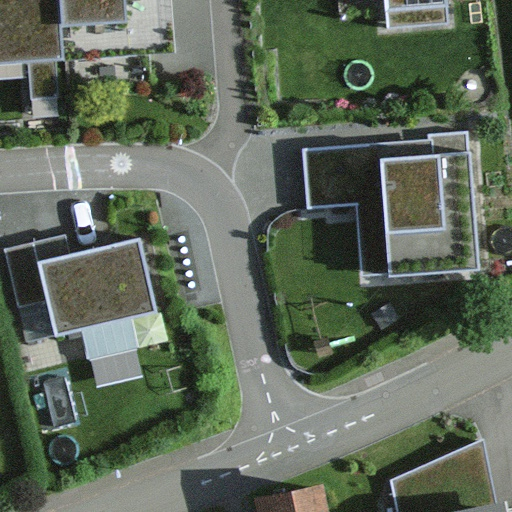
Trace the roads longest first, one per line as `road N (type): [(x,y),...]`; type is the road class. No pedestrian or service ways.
road 1 (residential): [(281,455),(216,196),(200,174),(145,162),(0,174)]
road 2 (residential): [(511,344),(417,398),(281,455)]
road 3 (residential): [(281,455),(118,511)]
